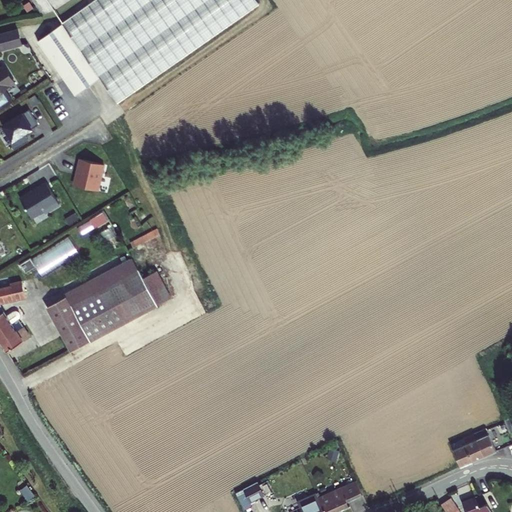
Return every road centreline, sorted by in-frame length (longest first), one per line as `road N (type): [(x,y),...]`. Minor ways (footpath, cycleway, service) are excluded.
road 1 (unclassified): [(0,367),(93,511)]
road 2 (unclassified): [(380,511),(483,468),(511,468)]
